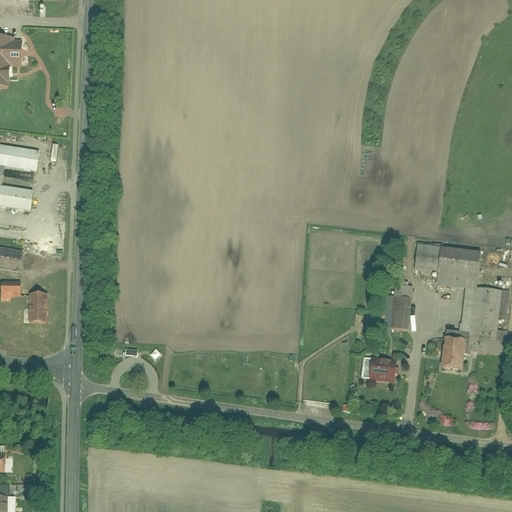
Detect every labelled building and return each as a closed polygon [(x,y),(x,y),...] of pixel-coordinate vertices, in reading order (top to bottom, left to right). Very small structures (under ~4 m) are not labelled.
[(14,41),(0,40),(0,92),(8,92),(8,72),(20,72),(21,46),(13,46),(14,41)] [(0,210),(30,215),(33,194),(1,189),(4,169),(36,174),(39,155),(0,148),(0,210)] [(0,269),(20,273),(23,252),(0,248),(0,269)] [(476,296),(480,257),(417,250),(414,274),(439,277),(437,291),(476,296)] [(2,284),(2,293),(21,294),(22,284),(2,284)] [(387,301),(383,334),(408,337),(413,294),(396,292),(395,302),(387,301)] [(29,323),(47,324),(48,295),(30,295),(29,323)] [(511,299),(476,296),(469,356),(504,360),(506,339),(497,338),(498,327),(508,328),(511,299)] [(470,339),(447,337),(446,346),(442,346),(439,374),(462,376),(464,358),(468,358),(470,339)] [(398,364),(366,360),(364,380),(396,384),(398,364)]
